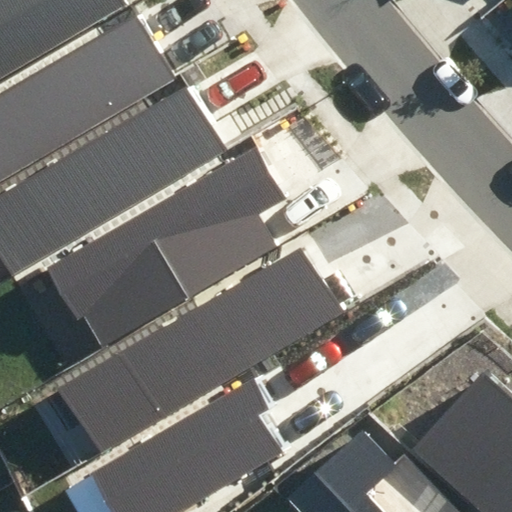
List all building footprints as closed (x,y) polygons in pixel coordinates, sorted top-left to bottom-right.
[(0,0),(0,80),(128,5),(124,0),(0,0)] [(0,181),(179,73),(141,12),(0,96),(0,181)] [(233,145),(196,83),(0,201),(0,254),(14,277),(233,145)] [(102,347),(274,244),(257,216),(294,194),(264,142),(47,269),(79,321),(84,318),(102,347)] [(344,312),(305,247),(61,392),(100,457),(344,312)] [(511,511),(511,391),(487,369),(414,449),(484,511),(511,511)] [(112,511),(178,511),(282,450),(261,415),(278,405),(259,373),(89,475),(112,511)] [(381,511),(363,492),(392,466),(362,434),(289,499),(300,511),(381,511)]
